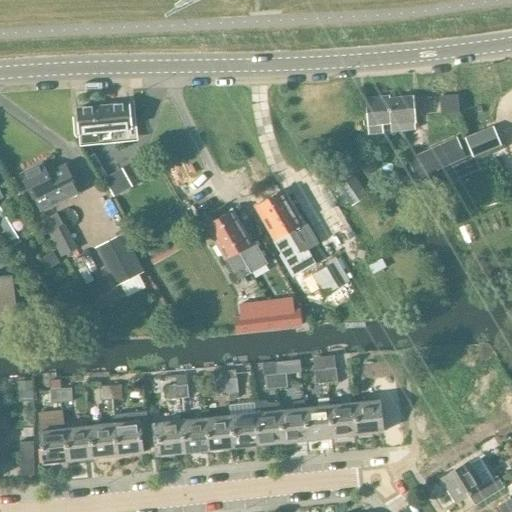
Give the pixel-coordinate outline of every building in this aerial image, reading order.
[(458,94),(440,96),(441,114),(461,112),(458,94)] [(392,123),(390,100),(389,96),(366,99),(369,133),(382,131),(382,124),(392,123)] [(413,98),(390,100),(392,123),(393,130),(416,128),(413,98)] [(76,109),(78,133),(130,128),(128,103),(76,109)] [(500,145),(492,127),(465,138),(472,156),(500,145)] [(410,161),(417,177),(464,156),(457,140),(410,161)] [(17,190),(23,203),(32,198),(40,212),(78,193),(72,182),(64,165),(47,174),(42,163),(21,174),(27,185),(22,188),(17,190)] [(113,198),(132,187),(122,169),(103,180),(113,198)] [(281,191),(268,199),(300,254),(307,250),(318,244),(304,220),(301,222),(292,207),(290,208),(281,191)] [(268,199),(255,206),(265,223),(264,223),(282,255),(279,256),(291,277),(315,263),(307,250),(300,254),(268,199)] [(0,233),(7,245),(18,238),(0,208),(0,233)] [(184,211),(171,219),(179,234),(193,226),(184,211)] [(231,211),(218,219),(246,267),(245,267),(249,274),(258,269),(266,264),(254,243),(252,244),(242,227),(241,228),(231,211)] [(55,214),(35,225),(36,227),(40,236),(52,230),(61,225),(55,214)] [(236,282),(244,278),(249,274),(245,267),(246,267),(218,219),(206,226),(216,243),(214,244),(236,282)] [(118,285),(144,272),(123,233),(94,249),(114,287),(118,285)] [(325,264),(326,266),(338,288),(349,282),(335,258),(325,264)] [(372,275),(386,268),(382,259),(368,266),(372,275)] [(0,326),(18,325),(12,279),(0,262),(0,326)] [(311,275),(319,289),(323,296),(338,288),(326,266),(319,270),(311,275)] [(319,289),(311,275),(307,268),(302,271),(298,273),(310,294),(319,289)] [(48,293),(36,272),(28,277),(40,298),(48,293)] [(43,311),(37,301),(30,305),(36,316),(43,311)] [(293,310),(276,312),(278,328),(300,325),(298,309),(293,310)] [(240,317),(234,317),(236,333),(278,328),(276,312),(273,313),(240,317)] [(446,360),(446,367),(450,372),(456,372),(461,368),(462,362),(458,357),(451,356),(446,360)] [(385,364),(374,365),(376,379),(387,378),(385,364)] [(364,367),(362,367),(364,380),(376,379),(374,365),(364,367)] [(326,369),(314,371),(314,372),(315,372),(316,386),(328,385),(328,384),(326,369)] [(334,369),(326,369),(328,384),(328,385),(338,383),(336,369),(334,369)] [(287,375),(276,376),(278,390),(288,389),(287,375)] [(278,390),(276,376),(265,377),(267,391),(278,390)] [(236,378),(226,379),(228,393),(238,392),(236,378)] [(226,379),(215,381),(217,395),(228,393),(226,379)] [(17,382),(18,391),(32,390),(31,381),(17,382)] [(50,381),(49,381),(49,390),(60,389),(60,381),(50,381)] [(188,385),(177,386),(178,400),(189,399),(188,385)] [(120,386),(110,387),(110,401),(121,400),(120,386)] [(178,400),(177,386),(166,387),(168,401),(178,400)] [(110,401),(110,387),(99,388),(100,401),(110,401)] [(61,403),(60,389),(49,390),(50,404),(61,403)] [(60,389),(61,403),(72,403),(71,389),(60,389)] [(18,391),(19,403),(33,402),(33,390),(32,390),(18,391)] [(317,409),(305,410),(308,441),(333,439),(330,407),(328,398),(318,399),(317,409)] [(404,399),(379,402),(382,434),(408,431),(404,399)] [(254,402),(256,415),(259,447),(284,444),(280,412),(279,413),(278,403),(268,404),(265,401),(254,402)] [(292,411),(280,412),(284,444),(308,441),(305,410),(304,410),(303,401),(293,402),(292,411)] [(379,402),(354,405),(358,436),(382,434),(379,402)] [(354,405),(330,407),(333,439),(358,436),(354,405)] [(62,410),(39,412),(41,432),(40,432),(43,464),(68,462),(64,430),(62,410)] [(146,413),(113,416),(114,424),(117,457),(143,454),(141,442),(149,441),(146,413)] [(256,415),(231,417),(234,449),(259,447),(256,415)] [(231,417),(206,420),(209,452),(234,449),(231,417)] [(206,420),(182,423),(184,454),(209,452),(206,420)] [(184,454),(182,423),(156,425),(159,457),(184,454)] [(114,424),(89,427),(92,459),(117,457),(114,424)] [(430,461),(443,482),(469,465),(480,458),(484,456),(464,424),(435,442),(442,453),(430,461)] [(89,427),(64,430),(68,462),(92,459),(89,427)] [(19,442),(20,453),(33,453),(33,442),(19,442)] [(33,453),(20,453),(20,476),(34,475),(33,453)] [(468,496),(474,506),(503,489),(496,477),(494,479),(480,458),(469,465),(443,482),(456,503),(468,496)] [(511,471),(502,478),(506,485),(511,481),(511,471)] [(511,511),(511,502),(503,489),(474,506),(477,511),(511,511)]
